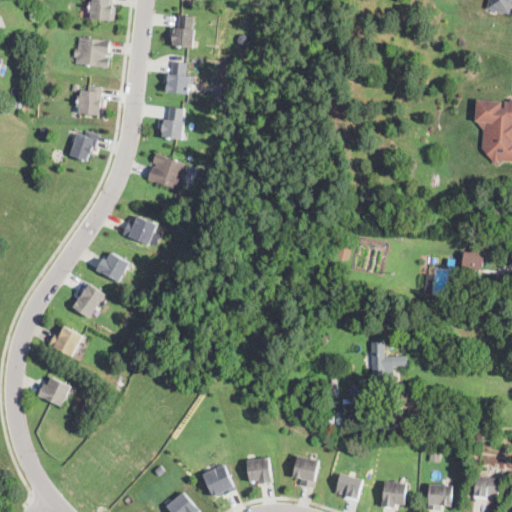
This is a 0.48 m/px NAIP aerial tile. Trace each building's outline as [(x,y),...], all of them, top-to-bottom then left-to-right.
[(114,0),(114,4),(116,4),(114,21),(91,18),(92,12),(89,12),(90,4),(90,1),(93,1),(93,0),(114,0)] [(511,0),(511,5),(510,14),(488,9),(490,0),(511,0)] [(193,26),(193,30),(195,30),(192,48),(173,45),(174,40),(172,40),(173,32),(175,32),(176,27),(179,28),(180,15),(194,16),(193,26)] [(111,48),(110,52),(110,54),(106,54),(106,57),(106,58),(110,58),(109,66),(77,63),(77,56),(74,56),(75,48),(78,49),(79,37),(111,40),(111,48)] [(187,69),(187,75),(186,76),(193,77),(192,84),(188,83),(187,94),(165,92),(166,85),(167,85),(168,74),(173,74),(174,63),(175,61),(188,63),(187,69)] [(201,83),(201,91),(193,90),(193,83),(201,83)] [(104,88),(103,92),(102,100),(105,100),(103,116),(79,113),(80,105),(78,105),(79,96),(81,96),(82,91),(88,91),(89,85),(104,87),(104,88)] [(228,87),(228,100),(215,100),(215,87),(228,87)] [(511,97),(511,159),(500,159),(496,163),(483,148),(484,128),(476,120),(478,98),(504,100),(504,97),(511,97)] [(184,114),(183,120),(184,120),(182,139),(163,137),(163,131),(162,131),(162,125),(164,125),(164,119),(169,120),(171,107),(184,108),(184,114)] [(101,134),(101,136),(97,149),(92,147),(87,161),(71,156),(76,138),(78,133),(85,136),(87,130),(101,134)] [(187,165),(185,171),(188,172),(184,180),(183,179),(178,191),(148,179),(153,166),(155,167),(157,163),(153,162),(157,152),(187,164),(187,165)] [(147,220),(155,223),(158,225),(150,245),(149,244),(124,234),(130,220),(135,223),(138,216),(147,220)] [(187,224),(184,232),(177,230),(180,222),(187,224)] [(492,245),(491,250),(490,259),(483,258),(480,276),(461,273),(464,248),(473,249),(474,242),(492,245)] [(349,260),(348,261),(338,259),(340,245),(351,247),(349,260)] [(126,260),(128,261),(131,262),(119,283),(97,271),(104,258),(108,260),(112,252),(126,260)] [(434,272),(430,293),(424,292),(427,271),(434,272)] [(499,290),(493,297),(483,290),(489,282),(499,290)] [(90,318),(89,318),(73,307),(89,283),(106,295),(90,318)] [(372,294),(371,302),(364,301),(365,294),(372,294)] [(77,332),(83,335),(85,336),(74,358),(50,345),(57,332),(61,335),(66,326),(77,332)] [(385,349),(385,357),(407,356),(408,365),(393,366),(394,375),(386,376),(386,383),(374,384),(372,342),(385,342),(385,349)] [(64,383),(73,387),(65,407),(44,397),(41,396),(46,383),(50,385),(53,378),(64,383)] [(358,389),(358,395),(349,395),(349,384),(358,384),(358,389)] [(376,426),(375,427),(360,427),(361,410),(376,410),(376,426)] [(407,440),(406,440),(402,426),(415,421),(418,420),(423,434),(407,440)] [(441,452),(440,460),(431,460),(432,451),(441,452)] [(315,487),(301,485),(302,479),(295,478),(299,456),(320,460),(315,487)] [(272,478),(273,483),(260,485),(260,481),(251,482),(248,461),(270,458),(272,478)] [(218,499),(215,500),(204,474),(207,473),(226,464),(237,486),(238,489),(218,499)] [(166,471),(160,477),(155,472),(162,466),(166,471)] [(359,498),(358,501),(345,497),(345,495),(337,493),(337,491),(342,473),(364,479),(359,498)] [(500,498),(489,497),(475,496),(478,475),(502,478),(500,498)] [(406,499),(405,505),(397,504),(396,507),(383,506),(384,503),(386,481),(407,483),(406,499)] [(453,499),(453,506),(441,506),(441,509),(430,509),(431,484),(454,485),(453,499)] [(197,511),(171,511),(167,507),(170,504),(185,492),(200,510),(197,511)] [(134,499),(129,503),(126,499),(130,494),(134,499)]
